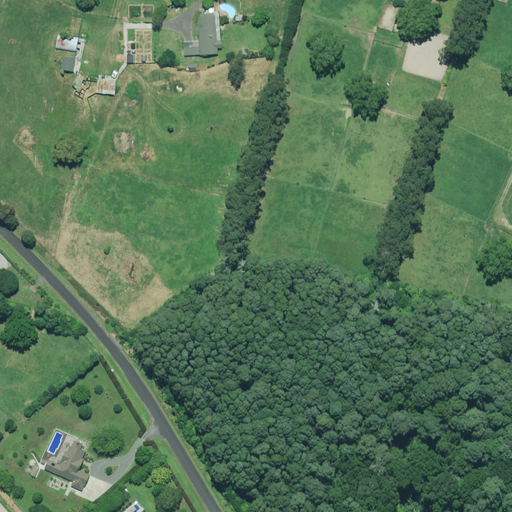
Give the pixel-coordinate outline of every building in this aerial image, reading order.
[(220,15),(200,16),(201,27),(199,27),(200,41),(184,42),(185,56),(224,54),(223,42),(221,42),(220,15)] [(90,23),(82,22),(80,37),(88,38),(90,23)] [(80,39),(59,36),(57,49),(78,52),(80,39)] [(77,59),(65,57),(62,70),(75,72),(77,59)] [(117,81),(98,81),(98,94),(116,95),(117,81)] [(79,442),(65,436),(59,452),(54,462),(50,460),(45,470),(74,483),(73,486),(84,491),(90,477),(89,476),(79,472),(88,452),(76,447),(79,442)]
